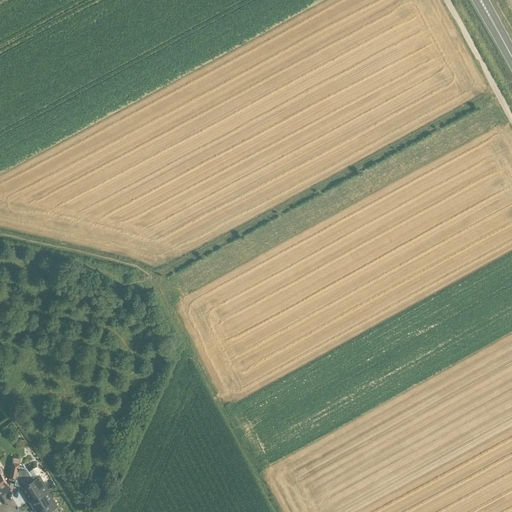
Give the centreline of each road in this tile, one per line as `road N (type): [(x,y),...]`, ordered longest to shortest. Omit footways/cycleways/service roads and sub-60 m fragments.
road 1 (track): [(151,278),(493,90)]
road 2 (track): [(273,511),(151,278)]
road 3 (track): [(0,236),(141,269)]
road 4 (track): [(511,124),(444,0)]
